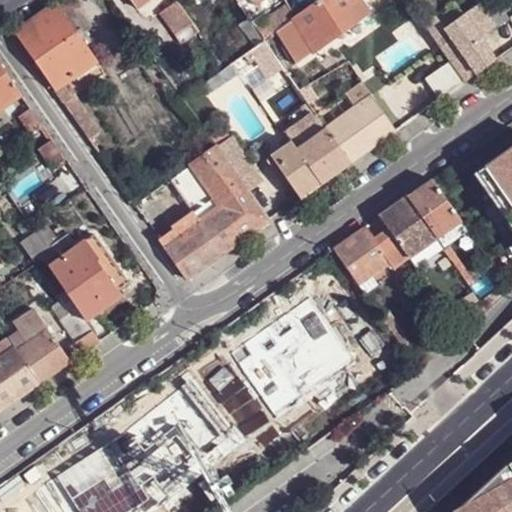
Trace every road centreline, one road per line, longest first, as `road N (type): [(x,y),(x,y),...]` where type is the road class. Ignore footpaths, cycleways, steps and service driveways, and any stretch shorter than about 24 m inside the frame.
road 1 (residential): [(193,311),(511,96)]
road 2 (residential): [(193,311),(0,40)]
road 3 (residential): [(0,448),(193,311)]
road 4 (residential): [(511,376),(364,511)]
